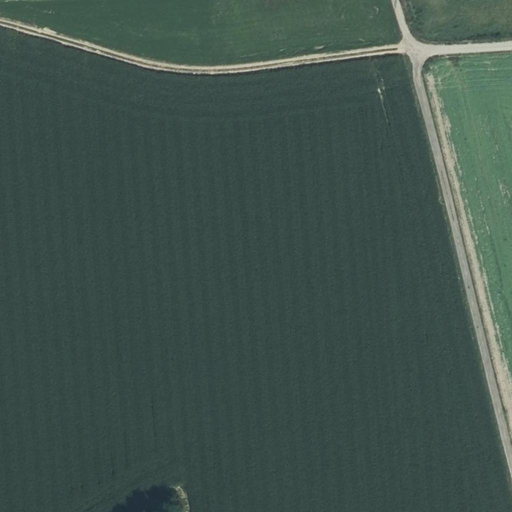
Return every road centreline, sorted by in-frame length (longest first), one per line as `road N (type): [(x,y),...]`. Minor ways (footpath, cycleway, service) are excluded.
road 1 (track): [(0,22),(176,70),(409,48),(511,47)]
road 2 (track): [(511,454),(394,0)]
